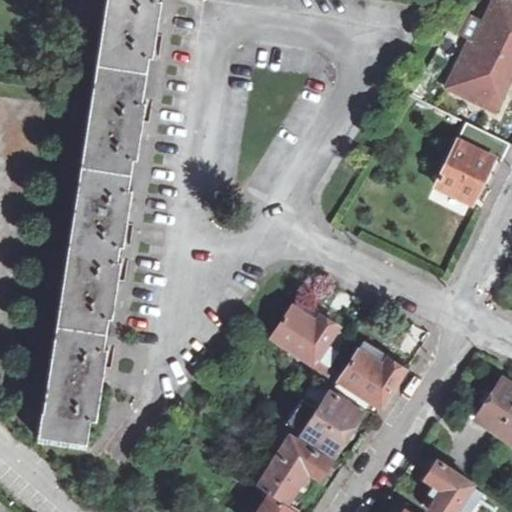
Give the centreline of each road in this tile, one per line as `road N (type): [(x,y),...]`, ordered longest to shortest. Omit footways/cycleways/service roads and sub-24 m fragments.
road 1 (residential): [(464,309),(344,511)]
road 2 (residential): [(464,309),(274,220)]
